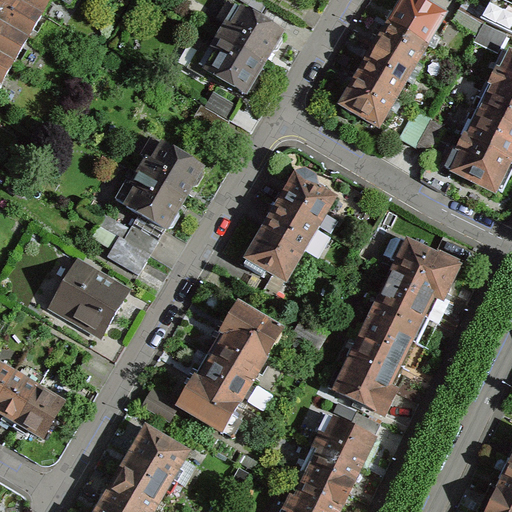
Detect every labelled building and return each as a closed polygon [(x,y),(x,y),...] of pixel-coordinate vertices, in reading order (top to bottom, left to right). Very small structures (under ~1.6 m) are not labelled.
[(0,0),(0,89),(52,0),(0,0)] [(420,0),(400,0),(387,24),(430,49),(449,17),(420,0)] [(283,34),(234,6),(197,71),(247,99),(283,34)] [(387,24),(356,76),(399,101),(430,49),(387,24)] [(511,167),(511,53),(510,52),(449,175),(497,198),(511,167)] [(399,101),(356,76),(337,108),(379,134),(399,101)] [(206,170),(160,144),(122,209),(168,235),(206,170)] [(338,201),(294,175),(242,262),(286,288),(338,201)] [(463,269),(407,242),(331,395),(386,422),(463,269)] [(130,290),(77,259),(47,310),(100,341),(130,290)] [(284,334),(238,306),(175,412),(221,439),(284,334)] [(66,404),(0,365),(0,418),(43,443),(66,404)] [(342,511),(377,442),(328,419),(282,511),(342,511)] [(154,511),(191,450),(144,422),(91,511),(154,511)] [(511,461),(508,460),(498,479),(503,481),(501,484),(499,490),(511,496),(511,461)] [(486,511),(511,511),(511,496),(499,490),(497,489),(487,511),(486,511)]
